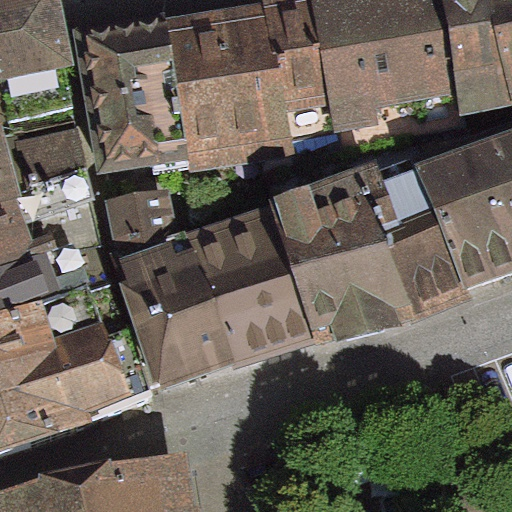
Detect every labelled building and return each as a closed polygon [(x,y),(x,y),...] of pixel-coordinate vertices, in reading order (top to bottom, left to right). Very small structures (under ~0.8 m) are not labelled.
[(0,0),(0,71),(15,66),(3,0),(0,0)] [(198,0),(200,8),(228,122),(273,115),(249,0),(198,0)] [(365,0),(249,0),(273,115),(281,125),(387,98),(365,0)] [(365,0),(387,98),(393,125),(442,114),(439,101),(416,0),(365,0)] [(416,0),(439,101),(493,93),(471,0),(416,0)] [(511,0),(471,0),(493,93),(503,102),(511,99),(511,0)] [(200,8),(114,23),(140,152),(231,135),(228,122),(200,8)] [(114,23),(60,31),(89,175),(143,164),(140,152),(114,23)] [(394,285),(511,235),(511,130),(361,191),(367,210),(394,285)] [(394,285),(367,210),(333,221),(320,184),(220,218),(236,264),(259,328),(267,350),(401,299),(394,285)] [(0,304),(10,300),(43,285),(21,220),(0,227),(0,304)] [(105,386),(259,328),(236,264),(166,290),(148,241),(65,268),(105,386)] [(0,425),(70,400),(49,329),(23,340),(10,300),(0,304),(0,425)] [(192,511),(178,451),(0,494),(0,511),(192,511)]
